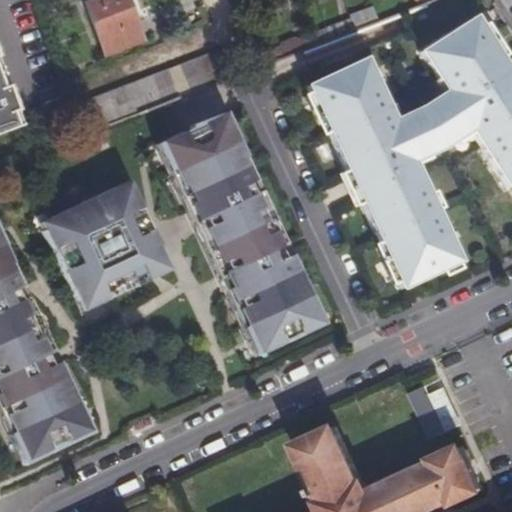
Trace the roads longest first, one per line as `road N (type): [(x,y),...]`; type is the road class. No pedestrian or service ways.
road 1 (residential): [(371,359),(61,511)]
road 2 (residential): [(245,86),(371,359)]
road 3 (residential): [(511,289),(371,359)]
